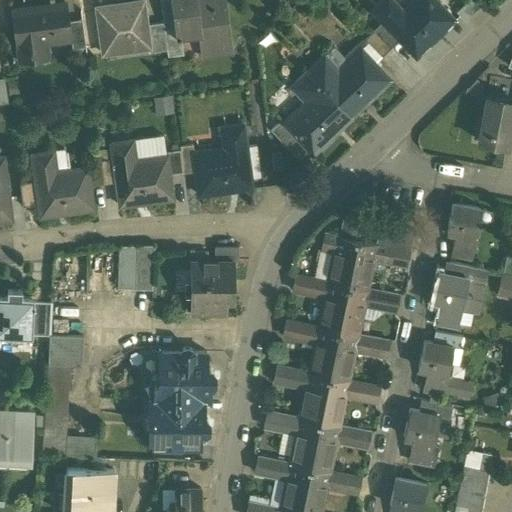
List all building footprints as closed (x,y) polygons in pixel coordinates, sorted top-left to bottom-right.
[(172,0),(159,0),(163,22),(164,30),(176,28),(172,0)] [(172,0),(176,28),(177,37),(181,36),(205,33),(208,56),(231,53),(223,0),(172,0)] [(406,16),(390,0),(382,0),(372,10),(398,39),(415,56),(453,20),(434,0),(412,0),(411,1),(416,6),(406,16)] [(481,5),(476,0),(468,0),(455,12),(464,21),(481,5)] [(143,1),(96,7),(102,46),(116,44),(118,52),(148,48),(149,48),(146,25),(143,1)] [(66,4),(12,10),(19,61),(40,59),(38,44),(71,40),(68,22),(66,4)] [(82,20),(68,22),(71,40),(72,49),(86,47),(82,20)] [(398,39),(382,21),(373,30),(389,47),(398,39)] [(163,22),(146,25),(149,48),(148,48),(148,53),(166,50),(164,30),(163,22)] [(176,28),(164,30),(166,50),(167,56),(183,54),(181,36),(177,37),(176,28)] [(389,47),(373,30),(363,39),(379,57),(389,47)] [(323,56),(307,71),(351,116),(351,117),(389,80),(360,49),(347,61),(352,67),(342,76),(323,56)] [(307,71),(290,86),(309,106),(300,115),(296,110),(283,121),(284,122),(283,123),(297,137),(296,137),(312,154),(351,117),(351,116),(307,71)] [(5,76),(0,76),(0,103),(8,102),(5,76)] [(511,102),(485,97),(476,141),(505,147),(511,113),(511,102)] [(297,137),(283,123),(284,122),(283,121),(281,119),(270,129),(287,147),(296,137),(297,137)] [(242,125),(221,128),(225,155),(211,157),(210,150),(193,152),(199,194),(250,187),(242,125)] [(163,135),(133,139),(136,165),(149,163),(148,157),(166,155),(165,151),(163,135)] [(149,163),(136,165),(133,139),(111,142),(116,181),(119,205),(172,198),(169,174),(167,155),(166,155),(148,157),(149,163)] [(86,165),(56,169),(54,149),(32,152),(38,203),(40,215),(93,208),(90,184),(88,165),(86,165)] [(180,149),(165,151),(166,155),(167,155),(169,174),(183,172),(180,149)] [(3,156),(0,156),(0,220),(12,219),(3,156)] [(113,158),(101,159),(104,182),(116,181),(113,158)] [(101,159),(86,161),(86,165),(88,165),(90,184),(104,182),(101,159)] [(35,180),(19,182),(22,205),(38,203),(35,180)] [(481,209),(451,203),(446,231),(455,233),(453,241),(473,246),(481,209)] [(359,219),(344,215),(340,236),(355,239),(359,219)] [(340,236),(323,232),(320,248),(333,251),(327,280),(346,284),(355,239),(340,236)] [(387,246),(355,239),(346,284),(366,288),(372,259),(384,261),(387,246)] [(473,246),(453,241),(450,254),(471,258),(473,246)] [(154,244),(122,245),(117,246),(118,287),(152,289),(154,248),(154,244)] [(238,246),(215,246),(215,261),(235,261),(239,261),(238,246)] [(408,250),(387,246),(384,261),(405,266),(408,250)] [(205,251),(194,251),(194,248),(190,248),(190,261),(205,261),(205,251)] [(511,252),(507,251),(502,273),(511,274),(511,252)] [(205,261),(190,261),(190,312),(227,312),(227,297),(235,297),(235,261),(215,261),(205,261)] [(484,269),(449,262),(446,273),(466,277),(482,280),(484,269)] [(446,273),(437,271),(432,299),(441,301),(439,310),(459,314),(461,303),(466,277),(446,273)] [(315,278),(294,274),(291,289),(311,294),(315,278)] [(511,278),(502,276),(498,296),(511,298),(511,278)] [(482,280),(466,277),(461,303),(479,307),(484,283),(481,283),(482,280)] [(327,280),(315,278),(311,294),(324,296),(318,326),(336,329),(346,284),(327,280)] [(366,288),(346,284),(336,329),(357,333),(363,304),(375,307),(378,291),(366,288)] [(34,297),(21,296),(22,290),(7,289),(7,296),(0,295),(0,335),(6,336),(5,339),(12,341),(18,339),(18,336),(32,337),(32,333),(34,300),(34,297)] [(398,295),(378,291),(375,307),(395,311),(398,295)] [(50,301),(34,300),(32,333),(49,334),(50,301)] [(459,314),(439,310),(436,322),(457,326),(459,314)] [(305,323),(285,319),(281,335),(302,339),(305,323)] [(318,326),(305,323),(302,339),(314,342),(308,371),(327,375),(336,329),(318,326)] [(357,333),(336,329),(327,375),(347,379),(353,350),(365,352),(368,336),(357,333)] [(462,336),(434,330),(432,342),(452,346),(460,348),(462,336)] [(82,337),(49,334),(47,362),(81,364),(82,337)] [(389,340),(368,336),(365,352),(385,357),(389,340)] [(432,342),(423,340),(417,368),(426,370),(424,378),(445,382),(446,377),(452,346),(432,342)] [(184,347),(180,351),(160,351),(160,367),(155,367),(151,371),(151,378),(155,382),(155,399),(205,399),(205,400),(210,400),(210,383),(214,380),(214,372),(211,368),(207,367),(207,351),(195,351),(191,347),(184,347)] [(70,363),(47,362),(45,402),(67,403),(70,363)] [(296,369),(275,365),(272,380),(292,384),(296,369)] [(308,371),(296,369),(292,384),(305,387),(299,416),(318,420),(327,375),(308,371)] [(347,379),(327,375),(318,420),(338,424),(344,395),(355,398),(359,381),(347,379)] [(471,382),(446,377),(445,382),(443,392),(468,397),(471,382)] [(445,382),(424,378),(422,391),(442,395),(443,392),(445,382)] [(380,386),(359,381),(355,398),(376,402),(380,386)] [(155,399),(148,399),(148,415),(145,418),(145,426),(148,431),(152,431),(152,446),(200,447),(200,431),(204,431),(208,427),(208,418),(204,414),(205,400),(205,399),(155,399)] [(451,405),(420,399),(417,410),(439,415),(438,416),(448,418),(451,405)] [(67,403),(45,402),(42,454),(64,455),(67,403)] [(33,409),(0,407),(0,456),(30,458),(33,409)] [(417,410),(409,409),(403,436),(411,438),(410,447),(431,451),(438,416),(439,415),(417,410)] [(286,414),(266,410),(262,426),(283,430),(286,414)] [(299,416),(286,414),(283,430),(295,433),(289,462),(308,465),(318,420),(299,416)] [(338,424),(318,420),(308,465),(328,470),(334,440),(346,443),(349,427),(338,424)] [(370,431),(349,427),(346,443),(367,447),(370,431)] [(431,451),(410,447),(407,460),(428,464),(431,451)] [(491,456),(466,451),(463,466),(488,471),(491,456)] [(277,459),(256,455),(253,471),(274,475),(277,459)] [(289,462),(277,459),(274,475),(286,478),(280,507),(299,511),(308,465),(289,462)] [(328,470),(308,465),(299,511),(303,511),(319,511),(325,486),(337,489),(340,472),(328,470)] [(480,511),(488,471),(463,466),(453,511),(480,511)] [(111,511),(114,469),(66,467),(63,511),(111,511)] [(361,476),(340,472),(337,489),(357,493),(361,476)] [(418,511),(424,483),(394,477),(389,505),(397,507),(396,511),(418,511)] [(201,511),(201,487),(174,488),(175,507),(165,508),(165,511),(201,511)] [(266,511),(268,505),(247,501),(244,511),(266,511)]
